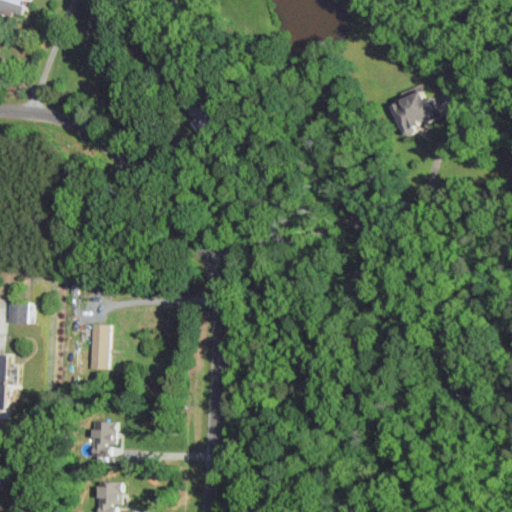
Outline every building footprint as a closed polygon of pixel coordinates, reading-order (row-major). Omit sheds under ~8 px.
[(0,6),(26,14),(30,0),(0,0),(0,4),(1,4),(0,6)] [(399,103),(409,132),(451,118),(443,97),(436,100),(433,91),(399,103)] [(12,322),(34,322),(34,301),(12,300),(12,322)] [(119,323),(97,323),(95,368),(118,368),(119,323)] [(0,353),(0,408),(11,408),(13,354),(0,353)] [(124,511),(125,486),(107,485),(105,511),(124,511)]
